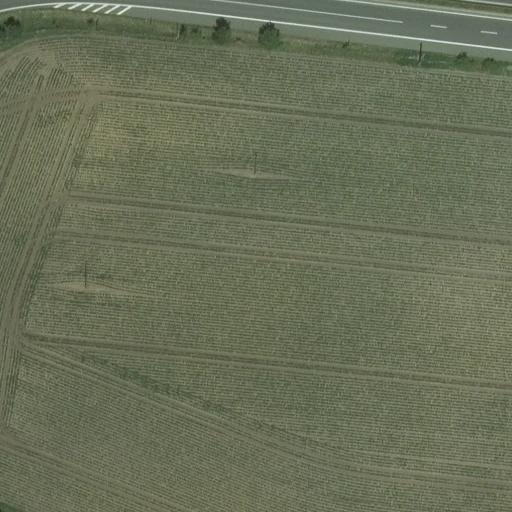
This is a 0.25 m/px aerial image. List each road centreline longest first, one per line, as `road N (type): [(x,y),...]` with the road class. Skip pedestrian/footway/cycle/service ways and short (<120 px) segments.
road 1 (motorway): [(155,0),(373,22)]
road 2 (trunk): [(195,0),(373,22)]
road 3 (trunk): [(373,22),(511,36)]
